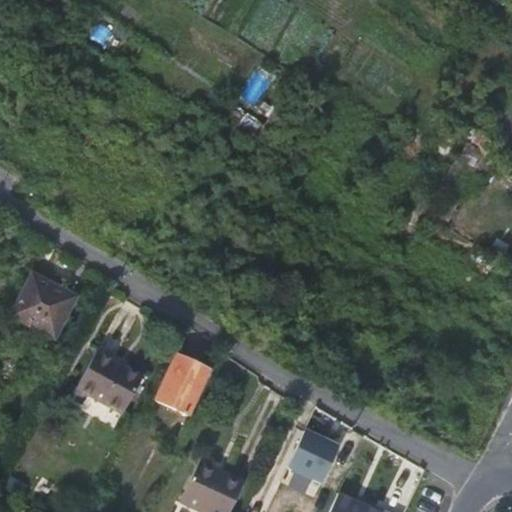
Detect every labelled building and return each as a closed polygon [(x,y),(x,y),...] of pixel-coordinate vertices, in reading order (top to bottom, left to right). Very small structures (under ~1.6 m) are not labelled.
[(369,294),(361,290),(348,281),(358,265),(319,241),(309,256),(308,256),(295,277),(357,316),(369,294)] [(73,295),(34,276),(14,316),(53,336),(73,295)] [(419,325),(369,294),(357,316),(407,345),(410,342),(419,325)] [(410,342),(427,352),(437,336),(419,325),(410,342)] [(450,367),(460,352),(437,336),(427,352),(450,367)] [(121,417),(141,379),(110,364),(112,359),(96,351),(75,392),(121,417)] [(157,401),(189,415),(208,372),(178,358),(157,401)] [(341,446),(307,429),(288,468),(321,485),(341,446)] [(179,454),(187,435),(180,431),(171,450),(179,454)] [(191,511),(217,511),(232,480),(200,464),(180,507),(191,511)] [(231,511),(244,486),(232,480),(217,511),(231,511)] [(378,511),(339,493),(329,511),(378,511)]
